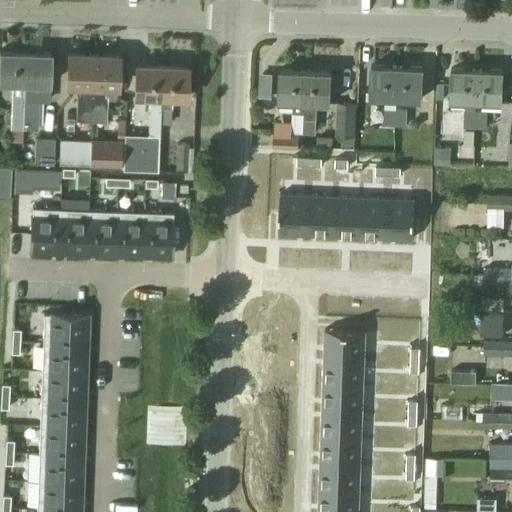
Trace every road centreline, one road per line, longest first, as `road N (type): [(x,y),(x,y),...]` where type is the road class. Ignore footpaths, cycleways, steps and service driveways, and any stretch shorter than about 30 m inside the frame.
road 1 (residential): [(511,33),(240,24)]
road 2 (unclassified): [(227,278),(240,24)]
road 3 (residential): [(240,24),(0,14)]
road 4 (residential): [(100,511),(110,275)]
road 5 (unclassified): [(217,511),(227,278)]
road 6 (residential): [(293,511),(303,280)]
